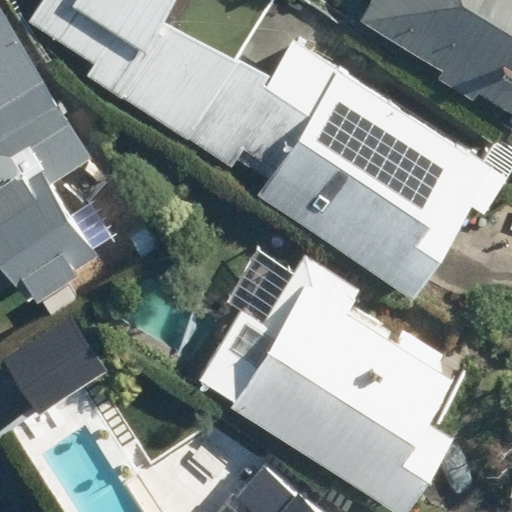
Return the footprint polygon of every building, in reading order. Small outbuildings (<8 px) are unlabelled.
[(92,146),(4,0),(0,0),(0,290),(13,283),(20,295),(91,253),(45,175),(92,146)] [(505,167),(289,32),(261,76),(157,11),(164,0),(35,0),(25,18),(91,60),(84,71),(226,160),(231,153),(264,173),(253,189),(407,286),(463,196),(480,207),(505,167)] [(474,100),(482,88),(511,107),(511,0),(355,0),(352,6),(435,59),(428,71),(474,100)] [(249,303),(201,381),(399,502),(449,422),(424,407),(450,365),(347,302),(362,277),(305,242),(263,311),(249,303)] [(71,305),(3,350),(42,410),(110,365),(71,305)] [(327,511),(264,455),(211,511),(327,511)]
